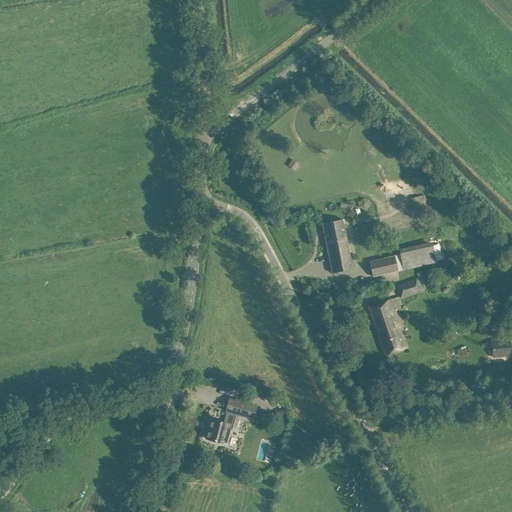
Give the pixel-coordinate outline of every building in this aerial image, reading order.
[(332,273),(341,271),(352,269),(342,219),(322,223),(332,273)] [(398,271),(437,262),(436,261),(439,260),(439,259),(443,258),(439,245),(436,245),(436,244),(433,245),(431,241),(398,249),(400,254),(369,261),(373,276),(398,270),(398,271)] [(400,299),(421,291),(421,289),(425,287),(422,278),(417,279),(417,278),(396,285),(400,299)] [(385,355),(395,352),(406,348),(398,326),(395,327),(394,322),(398,320),(391,299),(368,307),(385,355)] [(511,354),(511,338),(491,341),(493,357),(511,354)] [(259,389),(258,396),(270,399),(272,392),(259,389)] [(211,419),(206,438),(215,441),(221,443),(222,442),(222,441),(227,442),(230,430),(231,430),(235,414),(252,419),(256,405),(239,401),(229,398),(225,411),(226,412),(223,423),(211,419)] [(275,420),(274,425),(276,425),(286,428),(287,422),(275,420)]
